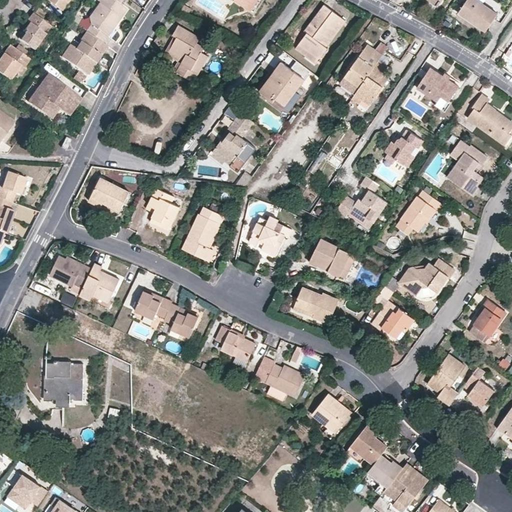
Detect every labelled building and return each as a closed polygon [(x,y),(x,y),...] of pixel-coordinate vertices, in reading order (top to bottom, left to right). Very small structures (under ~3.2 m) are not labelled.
[(46,0),(61,10),(68,0),(46,0)] [(98,0),(101,2),(91,16),(92,23),(88,30),(103,41),(108,34),(105,31),(118,14),(121,16),(127,9),(115,0),(98,0)] [(234,0),(235,0),(251,10),(257,0),(234,0)] [(467,18),(469,15),(479,22),(477,25),(486,31),(497,13),(477,0),(466,0),(458,12),(467,18)] [(325,5),(306,31),(308,33),(296,48),(317,63),(327,49),(328,47),(346,21),(325,5)] [(26,20),(28,22),(23,29),(18,36),(34,48),(46,32),(38,28),(44,19),(32,11),(28,17),(26,20)] [(105,31),(108,34),(121,16),(118,14),(105,31)] [(477,25),(479,22),(469,15),(467,18),(477,25)] [(51,24),(44,19),(38,28),(46,32),(51,24)] [(179,38),(171,51),(185,59),(179,72),(195,81),(209,56),(202,52),(205,47),(198,43),(201,37),(179,26),(174,35),(175,35),(179,38)] [(81,70),(90,58),(95,62),(108,44),(103,41),(88,30),(76,47),(71,43),(61,56),(81,70)] [(175,35),(166,53),(179,61),(174,70),(179,72),(185,59),(171,51),(179,38),(175,35)] [(388,49),(379,42),(374,49),(383,56),(388,49)] [(15,71),(20,64),(19,63),(25,54),(10,43),(8,46),(0,56),(0,72),(10,79),(15,71)] [(374,49),(368,45),(341,83),(356,93),(380,60),(383,56),(374,49)] [(95,62),(90,58),(81,70),(86,74),(95,62)] [(311,70),(298,60),(291,69),(305,79),(311,70)] [(389,67),(380,60),(356,93),(356,94),(371,104),(390,77),(385,73),(389,67)] [(282,62),(268,81),(271,83),(263,93),(274,102),(277,99),(286,105),(305,79),(291,69),(282,62)] [(15,71),(20,75),(25,68),(20,64),(15,71)] [(439,101),(442,97),(452,103),(463,88),(451,80),(445,76),(433,68),(420,88),(439,101)] [(45,113),(53,102),(59,107),(69,114),(82,97),(49,72),(27,101),(45,113)] [(219,78),(213,74),(203,88),(210,92),(219,78)] [(271,83),(268,81),(261,91),(263,93),(271,83)] [(511,133),(510,132),(511,128),(511,121),(488,104),(490,100),(482,94),(473,107),(475,108),(469,117),(506,144),(511,135),(511,133)] [(447,112),(452,103),(442,97),(439,101),(436,105),(447,112)] [(274,102),(273,104),(281,110),(286,105),(277,99),(274,102)] [(59,107),(53,102),(45,113),(51,118),(59,107)] [(0,141),(15,122),(0,110),(0,141)] [(249,130),(255,122),(241,112),(235,120),(249,130)] [(239,173),(257,148),(243,138),(249,130),(235,120),(228,130),(231,131),(223,142),(221,141),(212,154),(224,163),(225,161),(232,166),(231,167),(239,173)] [(231,131),(228,130),(220,140),(221,141),(223,142),(231,131)] [(424,141),(407,130),(400,140),(399,139),(396,143),(393,141),(385,153),(388,155),(397,160),(404,165),(411,154),(416,146),(419,148),(424,141)] [(486,179),(475,171),(480,163),(483,165),(489,157),(472,145),(471,146),(461,140),(452,154),(461,161),(449,178),(474,196),(486,179)] [(404,165),(409,168),(415,157),(411,154),(404,165)] [(388,155),(386,159),(394,164),(397,160),(388,155)] [(8,171),(5,179),(2,188),(0,186),(0,197),(13,202),(17,193),(22,194),(27,178),(8,171)] [(363,195),(365,197),(363,200),(361,198),(359,197),(356,201),(351,209),(359,213),(366,218),(367,216),(374,221),(387,201),(374,192),(379,183),(366,175),(361,183),(367,187),(363,195)] [(121,210),(130,191),(102,177),(92,196),(105,202),(121,210)] [(157,188),(149,205),(157,208),(155,213),(151,221),(169,230),(180,206),(172,202),(175,196),(157,188)] [(414,228),(418,231),(435,207),(439,210),(443,204),(425,191),(420,196),(419,195),(397,227),(409,235),(414,228)] [(346,195),(337,209),(347,215),(349,213),(356,218),(359,213),(351,209),(356,201),(346,195)] [(92,196),(90,201),(102,207),(105,202),(92,196)] [(0,229),(8,233),(16,211),(10,209),(13,202),(0,197),(0,229)] [(155,213),(157,208),(149,205),(147,208),(155,213)] [(221,214),(205,206),(184,249),(208,260),(213,249),(211,248),(207,246),(221,214)] [(359,213),(356,218),(370,227),(374,221),(367,216),(366,218),(359,213)] [(207,246),(211,248),(225,216),(221,214),(207,246)] [(260,239),(266,242),(264,245),(262,249),(272,254),(276,244),(281,246),(286,235),(289,236),(292,229),(278,223),(279,220),(270,216),(268,221),(261,217),(250,241),(257,244),(259,242),(260,239)] [(0,229),(0,243),(1,244),(4,237),(9,239),(11,234),(8,233),(0,229)] [(318,266),(320,262),(331,267),(329,271),(340,276),(340,275),(346,278),(356,256),(322,239),(310,262),(318,266)] [(281,246),(276,244),(272,254),(277,255),(281,246)] [(50,275),(73,286),(74,283),(84,288),(93,269),(83,264),(82,267),(66,259),(59,256),(50,275)] [(67,256),(66,259),(82,267),(83,264),(67,256)] [(419,294),(422,288),(430,286),(436,291),(438,291),(454,269),(439,259),(434,266),(429,263),(425,268),(418,268),(415,267),(410,269),(400,282),(417,295),(419,294)] [(320,262),(318,266),(329,271),(331,267),(320,262)] [(95,264),(93,269),(84,288),(81,295),(91,300),(94,295),(109,302),(120,280),(101,271),(103,267),(95,264)] [(422,295),(426,296),(430,295),(434,293),(435,292),(436,291),(430,286),(422,288),(419,294),(422,295)] [(296,304),(315,312),(313,315),(313,316),(330,322),(340,300),(324,293),(323,295),(303,287),(296,304)] [(136,310),(155,318),(156,315),(166,319),(172,304),(173,302),(155,294),(155,295),(153,298),(143,294),(136,310)] [(475,324),(491,335),(506,313),(488,299),(477,315),(479,317),(475,324)] [(408,329),(415,319),(389,301),(373,323),(380,329),(382,326),(397,337),(405,327),(408,329)] [(165,320),(174,324),(173,329),(191,337),(199,317),(189,313),(189,311),(172,304),(166,319),(165,320)] [(296,304),(295,308),(313,315),(315,312),(296,304)] [(491,335),(475,324),(469,332),(485,344),(491,335)] [(245,368),(256,344),(231,332),(232,329),(223,325),(217,340),(224,343),(222,349),(237,356),(234,363),(245,368)] [(110,337),(86,326),(81,336),(105,347),(110,337)] [(405,327),(397,337),(400,339),(408,329),(405,327)] [(114,328),(111,334),(120,338),(123,332),(114,328)] [(295,362),(299,352),(295,350),(291,361),(295,362)] [(459,393),(451,387),(466,366),(449,353),(428,383),(440,392),(438,396),(451,405),(459,393)] [(84,364),(47,363),(46,398),(84,399),(84,364)] [(275,364),(266,382),(295,396),(306,375),(288,367),(288,366),(286,370),(283,368),(275,364)] [(468,380),(475,385),(470,392),(469,395),(484,405),(494,390),(480,380),(486,372),(478,366),(468,380)] [(475,385),(468,380),(463,387),(470,392),(475,385)] [(352,412),(347,408),(345,410),(339,405),(340,402),(329,394),(313,414),(327,425),(336,432),(352,412)] [(511,407),(498,427),(511,437),(511,407)] [(380,433),(368,424),(364,428),(376,437),(380,433)] [(332,438),(336,432),(327,425),(322,431),(332,438)] [(364,428),(351,446),(365,457),(374,464),(382,455),(388,447),(376,437),(364,428)] [(365,457),(351,446),(347,452),(360,462),(365,457)] [(265,454),(259,452),(255,461),(260,463),(265,454)] [(333,455),(324,467),(330,471),(339,460),(333,455)] [(374,464),(369,471),(388,486),(401,470),(382,455),(374,464)] [(407,463),(401,470),(388,486),(385,491),(396,500),(394,504),(404,511),(428,480),(407,463)] [(38,506),(49,491),(23,473),(8,496),(20,504),(22,500),(28,504),(31,501),(38,506)] [(79,511),(56,496),(51,504),(55,507),(51,511),(79,511)] [(456,511),(440,499),(429,511),(456,511)] [(26,508),(28,504),(22,500),(20,504),(26,508)]
